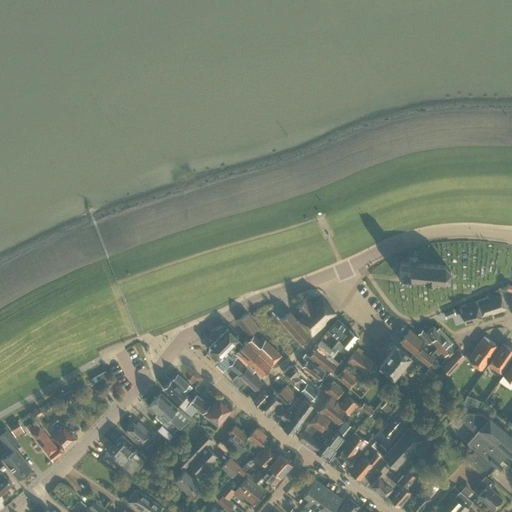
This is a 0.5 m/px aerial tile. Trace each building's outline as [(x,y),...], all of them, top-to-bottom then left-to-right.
[(436,282),(436,283),(437,283),(437,282),(443,283),(444,284),(444,283),(449,279),(450,279),(449,278),(450,272),(451,272),(451,271),(450,271),(446,266),(445,265),(445,266),(439,265),(439,264),(438,264),(438,265),(432,265),(432,264),(431,264),(431,265),(424,264),(425,263),(424,263),(424,264),(417,263),(417,257),(417,258),(414,258),(414,257),(413,257),(410,257),(409,257),(409,262),(400,262),(400,265),(398,275),(399,275),(398,279),(408,280),(409,280),(415,280),(415,281),(416,281),(416,280),(422,281),(422,282),(423,282),(423,281),(429,281),(429,282),(430,282),(436,282)] [(488,296),(477,300),(481,315),(493,312),(493,313),(505,309),(501,296),(489,300),(488,296)] [(321,297),(313,304),(306,297),(295,306),(303,315),(298,319),(311,336),(336,313),(321,297)] [(481,315),(477,300),(476,300),(459,306),(444,312),(446,318),(461,312),(465,323),(482,318),(481,315)] [(280,319),(301,344),(311,336),(290,311),(280,319)] [(236,319),(247,334),(258,328),(247,313),(236,319)] [(337,319),(328,330),(339,339),(339,340),(339,339),(340,340),(348,329),(337,319)] [(439,332),(442,335),(444,333),(439,327),(436,329),(433,326),(426,333),(422,329),(418,333),(427,343),(431,340),(439,332)] [(236,358),(239,355),(248,363),(257,353),(245,342),(242,345),(238,340),(227,329),(222,334),(221,334),(209,347),(209,351),(218,360),(216,361),(225,370),(229,365),(236,358)] [(339,339),(331,349),(332,349),(334,351),(337,348),(339,346),(341,348),(344,344),(349,348),(356,340),(358,337),(348,329),(340,340),(339,339),(339,340),(339,339)] [(399,342),(428,366),(434,359),(420,347),(424,342),(409,329),(399,342)] [(444,333),(442,335),(439,332),(431,340),(438,347),(434,351),(438,354),(442,351),(447,357),(441,364),(442,366),(448,375),(465,356),(458,348),(455,350),(450,344),(452,342),(444,333)] [(247,341),(272,365),(281,355),(265,339),(262,337),(259,340),(253,335),(247,341)] [(469,357),(473,359),(470,363),(481,371),(498,346),(484,336),(469,357)] [(321,340),(317,344),(328,354),(332,349),(331,349),(321,340)] [(511,348),(506,344),(503,342),(488,364),(500,373),(511,355),(511,348)] [(379,366),(393,377),(398,371),(401,373),(406,366),(404,364),(410,356),(396,345),(379,366)] [(318,346),(310,356),(330,372),(338,363),(331,357),(318,346)] [(347,361),(366,374),(374,362),(361,353),(363,350),(357,347),(356,349),(355,349),(347,361)] [(271,366),(257,353),(248,363),(262,375),(271,366)] [(302,357),(307,360),(302,366),(319,379),(324,372),(312,363),(314,360),(305,353),(302,357)] [(262,382),(236,358),(229,365),(232,368),(238,373),(231,380),(238,386),(244,380),(255,390),(262,382)] [(511,361),(503,375),(511,381),(511,361)] [(297,371),(298,370),(294,367),(293,367),(291,365),(283,372),(291,381),(290,381),(295,387),(298,389),(305,382),(302,380),(302,381),(297,375),(299,373),(297,371)] [(337,377),(350,388),(358,379),(345,367),(337,377)] [(423,374),(431,380),(436,374),(428,368),(423,374)] [(92,376),(97,387),(112,381),(108,370),(92,376)] [(178,374),(163,389),(178,402),(192,387),(178,374)] [(368,380),(382,391),(386,386),(372,375),(368,380)] [(360,384),(367,390),(371,385),(364,380),(360,384)] [(331,395),(337,400),(338,399),(345,391),(333,381),(325,390),(331,395)] [(300,391),(311,400),(317,393),(306,384),(300,391)] [(277,393),(286,404),(296,395),(288,385),(277,393)] [(266,389),(253,402),(258,407),(271,394),(266,389)] [(166,426),(172,420),(180,428),(189,417),(177,407),(160,393),(157,397),(156,397),(148,406),(157,413),(155,416),(163,423),(166,426)] [(211,407),(209,405),(196,394),(192,399),(188,395),(179,406),(184,410),(190,403),(202,413),(204,415),(217,426),(233,408),(220,397),(211,407)] [(280,404),(271,394),(259,407),(268,417),(275,410),(280,404)] [(337,400),(331,395),(320,409),(338,423),(346,413),(349,415),(359,404),(347,395),(342,402),(338,399),(337,400)] [(304,398),(282,427),(292,435),(303,420),(302,418),(312,404),(304,398)] [(480,401),(474,398),(471,404),(477,407),(480,401)] [(380,407),(389,414),(394,407),(386,401),(380,407)] [(282,427),(297,407),(292,403),(287,410),(281,406),(275,413),(280,417),(276,423),(282,427)] [(360,407),(369,415),(373,410),(364,403),(360,407)] [(37,417),(42,413),(39,409),(34,412),(37,417)] [(395,415),(395,414),(381,430),(390,438),(408,416),(400,410),(395,415)] [(319,411),(310,423),(319,430),(321,431),(330,420),(319,411)] [(467,443),(494,466),(495,467),(496,466),(500,469),(503,466),(499,462),(501,461),(502,460),(511,468),(511,437),(489,418),(488,419),(482,414),(466,412),(460,419),(475,433),(467,443)] [(52,424),(54,426),(57,429),(50,435),(64,450),(76,438),(72,434),(79,427),(66,414),(60,421),(57,418),(52,424)] [(382,429),(387,422),(381,418),(376,425),(382,429)] [(27,428),(37,440),(45,433),(36,421),(27,428)] [(125,432),(140,446),(151,433),(138,421),(135,424),(133,422),(125,432)] [(9,426),(13,434),(22,429),(17,422),(9,426)] [(298,439),(315,452),(323,442),(315,436),(319,430),(310,423),(298,439)] [(171,439),(175,434),(163,424),(159,429),(171,439)] [(246,439),(248,436),(238,427),(236,429),(233,427),(228,432),(232,436),(227,442),(239,453),(244,447),(241,445),(246,439)] [(264,438),(266,436),(256,427),(248,436),(246,439),(255,447),(257,444),(260,447),(266,440),(264,438)] [(421,430),(418,434),(409,427),(382,456),(395,468),(412,449),(419,455),(432,440),(421,430)] [(0,438),(11,452),(3,459),(18,478),(31,468),(14,447),(19,443),(7,429),(0,434),(0,438)] [(323,442),(315,452),(329,462),(340,447),(339,446),(345,438),(334,430),(328,438),(327,437),(323,442)] [(335,456),(348,466),(356,456),(367,441),(354,432),(335,456)] [(45,433),(37,440),(52,460),(61,452),(45,433)] [(194,478),(198,474),(200,475),(218,456),(206,446),(212,440),(205,433),(177,462),(184,470),(175,479),(187,491),(197,481),(194,478)] [(129,456),(131,454),(137,460),(140,457),(135,452),(138,450),(122,435),(114,444),(126,455),(126,454),(129,456)] [(444,448),(448,443),(442,438),(438,443),(444,448)] [(376,448),(379,444),(375,440),(371,444),(376,448)] [(225,452),(229,449),(221,441),(218,444),(225,452)] [(150,442),(144,449),(149,454),(155,447),(150,442)] [(126,455),(114,444),(107,451),(117,460),(117,461),(122,466),(118,471),(126,479),(131,473),(132,474),(141,464),(137,461),(137,460),(131,454),(129,456),(126,454),(126,455)] [(376,448),(382,454),(386,449),(379,444),(376,448)] [(267,464),(267,465),(279,477),(280,476),(291,463),(281,454),(273,462),(271,460),(276,455),(266,445),(256,456),(265,466),(267,464)] [(359,479),(380,456),(375,452),(369,460),(362,455),(349,471),(359,480),(359,479)] [(220,466),(230,476),(239,466),(229,456),(220,466)] [(487,463),(479,456),(471,465),(479,472),(487,463)] [(273,483),(279,477),(267,465),(254,479),(258,484),(264,478),(268,482),(270,481),(273,483)] [(371,486),(384,497),(392,488),(392,487),(396,483),(384,474),(389,468),(384,465),(380,470),(382,472),(371,486)] [(239,466),(236,470),(241,475),(245,472),(239,466)] [(0,488),(3,492),(12,484),(1,471),(0,472),(0,488)] [(405,488),(415,477),(408,471),(405,475),(399,482),(386,496),(399,506),(411,493),(405,488)] [(399,482),(405,475),(400,471),(394,477),(399,482)] [(477,496),(492,509),(502,498),(490,488),(494,483),(485,475),(481,480),(486,485),(477,496)] [(241,499),(244,496),(254,504),(264,491),(247,476),(241,483),(233,492),(241,499)] [(305,504),(308,506),(323,485),(314,479),(303,494),(309,498),(305,504)] [(434,480),(410,506),(416,511),(417,511),(430,498),(427,496),(429,493),(430,494),(433,492),(431,490),(437,483),(434,480)] [(218,491),(227,498),(233,490),(225,483),(218,491)] [(332,492),(323,485),(308,506),(312,509),(316,503),(321,507),(332,492)] [(128,501),(144,511),(152,499),(136,488),(128,501)] [(455,497),(457,499),(445,511),(466,511),(470,509),(467,507),(472,502),(460,491),(455,497)] [(332,492),(321,507),(326,510),(325,511),(330,511),(341,498),(332,492)] [(228,511),(234,505),(223,496),(217,502),(228,511)] [(349,497),(340,509),(343,511),(353,511),(359,506),(349,497)] [(171,511),(152,499),(144,511),(171,511)] [(105,511),(93,502),(84,511),(105,511)]
